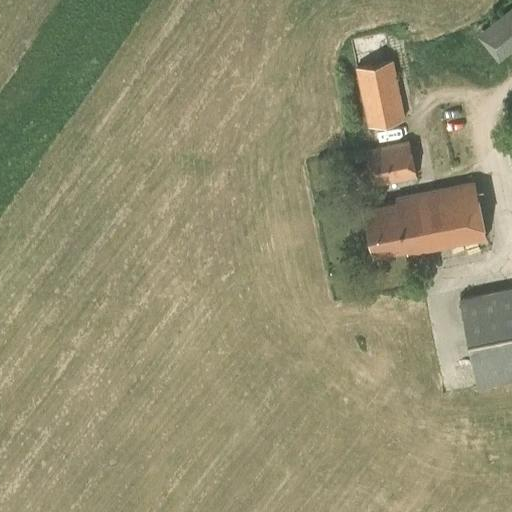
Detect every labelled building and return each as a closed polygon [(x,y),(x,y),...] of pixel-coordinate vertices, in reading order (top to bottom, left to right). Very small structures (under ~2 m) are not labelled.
[(511,3),(477,32),(498,58),(511,46),(511,3)] [(367,126),(406,119),(393,60),(355,67),(367,126)] [(366,149),(373,186),(417,177),(409,140),(366,149)] [(487,238),(475,181),(395,197),(396,201),(364,207),(374,257),(406,250),(407,254),(487,238)] [(511,380),(511,286),(459,297),(477,388),(511,380)]
